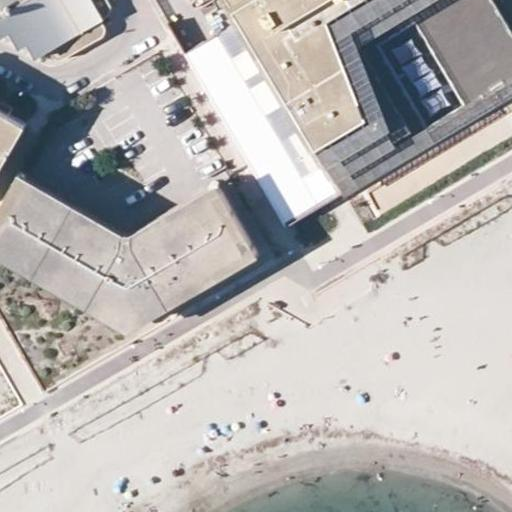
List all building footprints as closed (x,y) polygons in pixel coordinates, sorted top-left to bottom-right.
[(0,0),(0,31),(1,33),(39,56),(50,49),(54,56),(57,58),(61,59),(64,59),(101,38),(103,34),(105,30),(105,25),(102,19),(108,16),(110,12),(111,9),(111,4),(109,0),(0,0)] [(511,0),(229,0),(271,68),(331,169),(309,181),(219,31),(205,40),(205,41),(209,48),(190,59),(283,222),(511,85),(511,0)] [(186,51),(190,59),(209,48),(205,41),(205,40),(186,51)] [(0,166),(25,122),(0,107),(0,166)] [(141,232),(133,233),(126,232),(24,172),(0,214),(0,254),(135,332),(266,257),(224,182),(141,232)]
